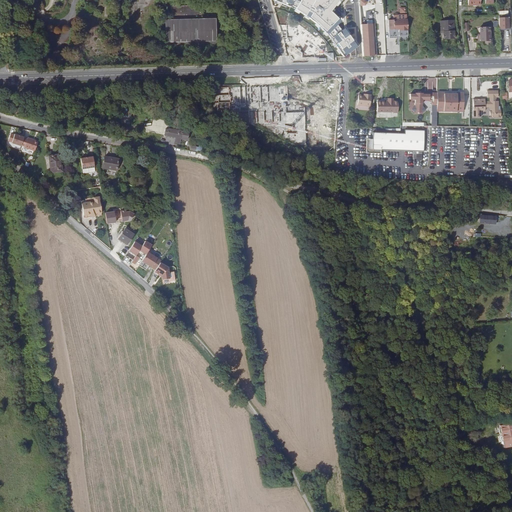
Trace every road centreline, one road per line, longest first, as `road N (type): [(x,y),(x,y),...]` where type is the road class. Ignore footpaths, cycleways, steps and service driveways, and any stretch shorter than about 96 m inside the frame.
road 1 (primary): [(511,62),(4,78)]
road 2 (residential): [(0,148),(182,321)]
road 3 (track): [(182,321),(259,420),(313,511)]
road 4 (residential): [(0,120),(178,153)]
